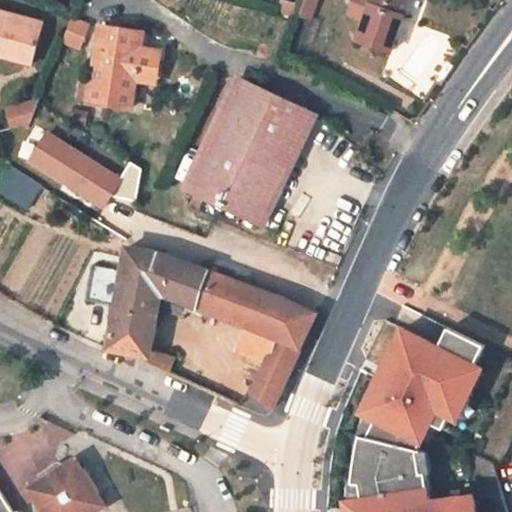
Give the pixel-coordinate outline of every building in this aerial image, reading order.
[(293,16),(296,5),(280,0),(277,11),(293,16)] [(306,0),(300,14),(311,19),(318,0),(306,0)] [(406,0),(353,0),(348,15),(364,21),(358,39),(388,50),(406,0)] [(41,22),(0,9),(0,55),(30,64),(41,22)] [(83,41),(90,25),(73,18),(64,42),(80,49),(83,41)] [(96,42),(99,22),(90,25),(83,41),(96,42)] [(105,24),(99,22),(96,42),(93,63),(99,64),(105,24)] [(144,30),(105,24),(99,64),(93,63),(90,85),(79,84),(76,101),(88,102),(131,109),(135,79),(136,72),(157,75),(160,50),(141,47),(144,30)] [(135,79),(156,82),(157,75),(136,72),(135,79)] [(194,190),(247,80),(235,74),(181,184),(194,190)] [(194,190),(249,219),(305,107),(270,91),(247,80),(194,190)] [(8,105),(10,127),(36,124),(33,103),(8,105)] [(249,219),(264,225),(319,114),(305,107),(249,219)] [(47,130),(28,161),(107,211),(114,197),(137,200),(142,170),(131,163),(122,179),(47,130)] [(40,184),(11,167),(0,188),(0,189),(27,207),(40,184)] [(126,243),(108,347),(137,354),(142,356),(154,289),(161,251),(127,244),(126,243)] [(290,299),(167,253),(161,251),(154,289),(185,302),(246,325),(278,336),(300,344),(316,313),(290,299)] [(246,325),(236,348),(266,361),(278,336),(246,325)] [(444,430),(486,347),(450,328),(441,348),(404,329),(377,384),(386,388),(372,417),(378,420),(368,439),(420,451),(431,424),(444,430)] [(272,405),(300,344),(278,336),(266,361),(252,391),(272,405)] [(168,369),(173,358),(143,348),(142,356),(168,369)] [(477,511),(475,496),(432,503),(427,474),(423,475),(420,451),(368,439),(362,437),(357,463),(354,484),(362,485),(364,500),(355,501),(356,511),(477,511)] [(87,470),(78,458),(69,464),(87,470)] [(96,511),(95,511),(104,504),(99,494),(101,493),(87,470),(69,464),(67,463),(29,487),(44,511),(20,511),(19,511),(16,511),(0,487),(0,511),(96,511)] [(96,511),(97,511),(108,505),(101,493),(99,494),(104,504),(95,511),(96,511)]
